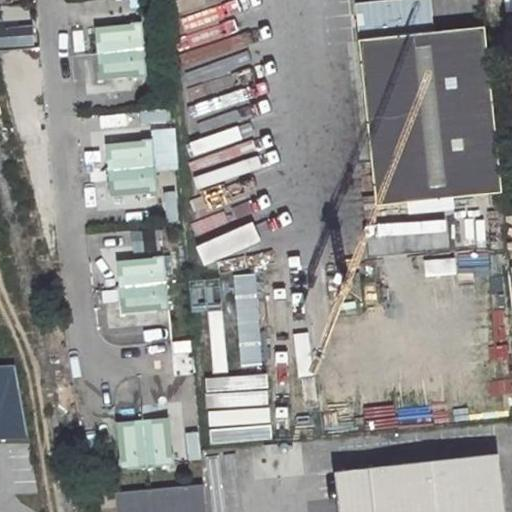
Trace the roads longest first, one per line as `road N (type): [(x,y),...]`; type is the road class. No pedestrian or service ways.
road 1 (residential): [(95,443),(52,0)]
road 2 (unknown): [(303,0),(296,164)]
